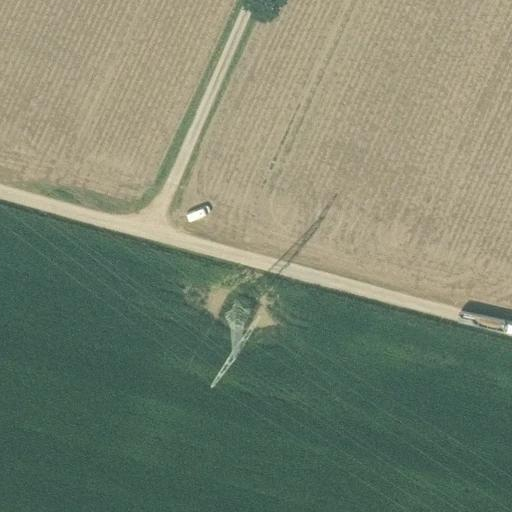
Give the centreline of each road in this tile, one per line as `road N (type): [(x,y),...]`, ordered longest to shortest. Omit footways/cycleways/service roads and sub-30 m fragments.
road 1 (track): [(0,186),(511,326)]
road 2 (track): [(255,0),(149,227)]
